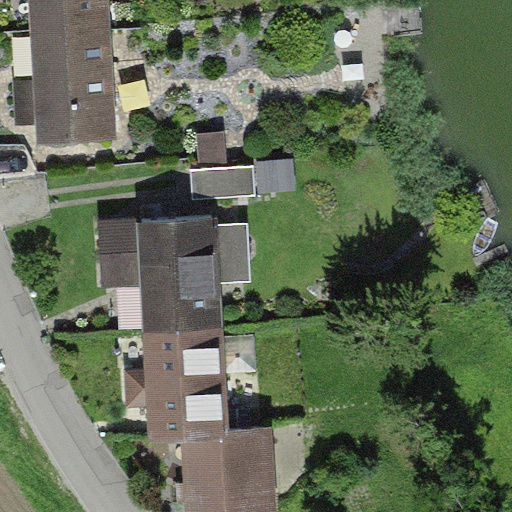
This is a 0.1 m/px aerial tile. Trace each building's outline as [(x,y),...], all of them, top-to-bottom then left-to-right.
[(33,0),(35,29),(116,25),(114,0),(33,0)] [(35,29),(42,148),(122,144),(116,25),(35,29)] [(255,167),(193,170),(195,202),(257,199),(255,167)] [(142,218),(148,330),(232,325),(226,214),(142,218)] [(148,330),(155,441),(238,437),(232,325),(148,330)] [(280,511),(276,435),(185,440),(189,511),(280,511)]
